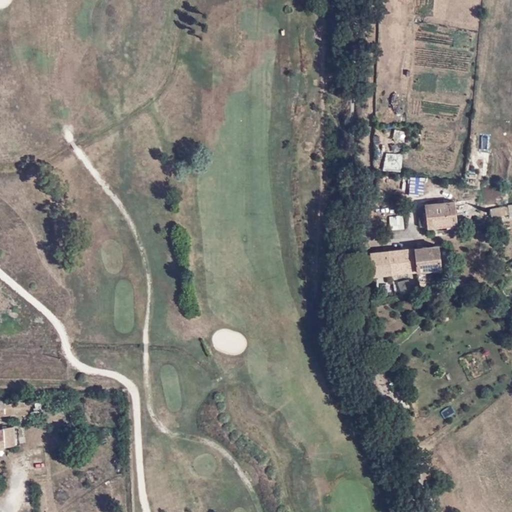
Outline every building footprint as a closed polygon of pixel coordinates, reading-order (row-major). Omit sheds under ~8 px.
[(384,154),(383,171),(401,172),(401,154),(384,154)] [(425,176),(411,175),(408,196),(425,191),(425,176)] [(454,196),(426,199),(429,224),(457,221),(454,196)] [(491,222),(511,217),(511,204),(488,210),(491,222)] [(392,218),(391,229),(403,229),(403,218),(392,218)] [(439,238),(369,248),(373,273),(442,264),(439,238)] [(435,391),(445,384),(440,377),(430,385),(435,391)] [(0,414),(30,417),(32,400),(0,397),(0,414)] [(4,444),(17,442),(12,424),(0,425),(0,428),(0,427),(0,446),(4,446),(4,444)]
